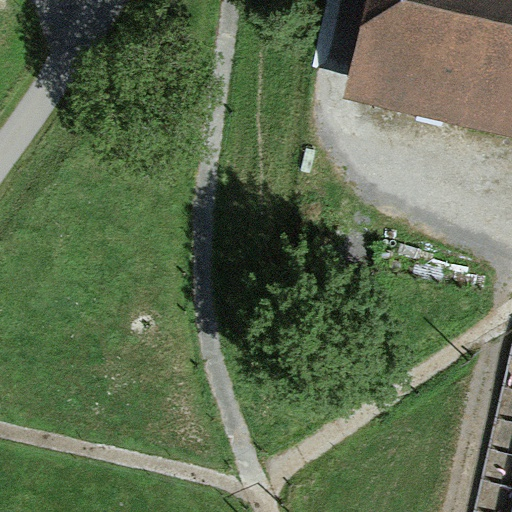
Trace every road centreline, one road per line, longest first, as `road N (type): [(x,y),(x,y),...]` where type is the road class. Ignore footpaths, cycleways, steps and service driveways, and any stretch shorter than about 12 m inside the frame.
road 1 (track): [(267,511),(221,396),(200,272),(228,0)]
road 2 (residential): [(114,0),(0,159)]
